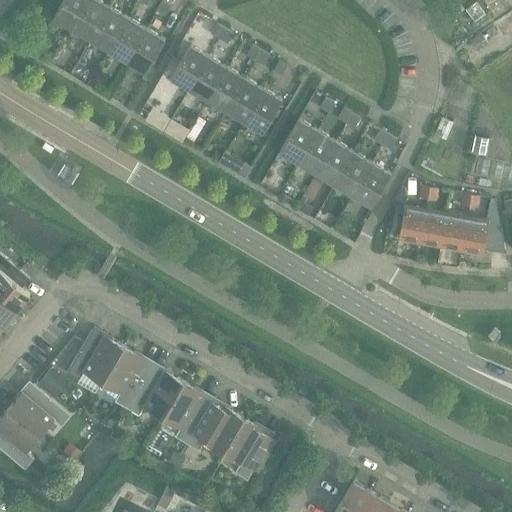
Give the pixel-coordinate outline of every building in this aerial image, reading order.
[(63,0),(53,16),(72,28),(88,0),(63,0)] [(88,0),(72,28),(90,38),(110,6),(100,0),(88,0)] [(161,0),(156,9),(165,15),(171,5),(162,0),(161,0)] [(128,16),(110,6),(90,38),(108,49),(128,16)] [(108,49),(127,60),(146,27),(128,16),(108,49)] [(210,32),(219,37),(225,27),(216,22),(210,32)] [(146,27),(127,60),(145,71),(165,38),(146,27)] [(233,32),(225,27),(219,37),(227,42),(233,32)] [(247,54),(256,59),(261,49),(253,44),(247,54)] [(170,78),(189,89),(208,56),(189,45),(170,78)] [(269,53),(261,49),(256,59),(264,63),(269,53)] [(189,89),(207,100),(227,66),(208,56),(189,89)] [(288,64),(279,59),(273,69),(282,74),(288,64)] [(245,77),(227,66),(207,100),(225,110),(245,77)] [(225,110),(243,121),(263,88),(245,77),(225,110)] [(243,121),(262,132),(282,99),(263,88),(243,121)] [(334,101),(325,96),(319,106),(328,111),(334,101)] [(147,119),(184,138),(191,125),(154,105),(147,119)] [(338,117),(347,122),(352,112),(344,107),(338,117)] [(354,126),(360,117),(352,112),(347,122),(354,126)] [(298,118),(279,151),(298,162),(317,130),(298,118)] [(374,138),(383,144),(389,134),(380,128),(374,138)] [(298,162),(316,173),(336,140),(317,130),(298,162)] [(391,148),(397,138),(389,134),(383,144),(391,148)] [(336,140),(316,173),(335,184),(354,151),(336,140)] [(335,184),(353,195),(372,162),(354,151),(335,184)] [(224,152),(218,162),(229,168),(232,163),(230,155),(224,152)] [(353,195),(372,206),(391,173),(372,162),(353,195)] [(419,197),(427,199),(429,186),(421,185),(419,197)] [(427,199),(435,200),(438,187),(429,186),(427,199)] [(460,205),(468,206),(470,193),(462,192),(460,205)] [(468,206),(477,208),(479,195),(470,193),(468,206)] [(399,236),(420,240),(425,211),(404,207),(399,236)] [(425,211),(420,240),(440,244),(446,214),(425,211)] [(440,244),(461,247),(466,218),(446,214),(440,244)] [(461,247),(482,251),(487,222),(466,218),(461,247)] [(0,295),(16,309),(28,293),(22,288),(29,278),(0,253),(0,295)] [(0,322),(2,325),(16,309),(0,295),(0,322)] [(91,331),(67,371),(79,378),(77,382),(95,393),(123,346),(104,334),(102,338),(91,331)] [(123,346),(95,393),(113,403),(116,399),(127,406),(151,366),(139,359),(141,356),(123,346)] [(144,404),(162,415),(183,381),(164,369),(162,373),(151,366),(127,406),(138,413),(144,404)] [(51,367),(39,381),(48,388),(60,374),(51,367)] [(16,399),(8,408),(39,434),(53,418),(61,425),(70,414),(28,380),(16,395),(16,399)] [(162,415),(181,426),(175,435),(187,442),(211,402),(199,395),(201,391),(183,381),(162,415)] [(222,408),(211,402),(187,442),(198,449),(204,440),(222,450),(243,416),(224,405),(222,408)] [(0,447),(24,468),(33,457),(26,450),(39,434),(8,408),(0,417),(0,447)] [(104,415),(100,421),(112,428),(116,422),(104,415)] [(241,461),(235,470),(247,477),(270,437),(259,430),(261,427),(243,416),(222,450),(241,461)] [(127,430),(117,425),(110,436),(120,441),(127,430)] [(69,442),(61,451),(71,459),(78,450),(69,442)] [(180,454),(174,465),(181,469),(187,459),(180,454)] [(353,480),(334,511),(358,511),(371,491),(353,480)] [(157,504),(166,508),(171,496),(174,491),(165,487),(163,492),(157,504)] [(358,511),(382,511),(389,501),(371,491),(358,511)] [(389,501),(382,511),(405,511),(406,511),(389,501)]
